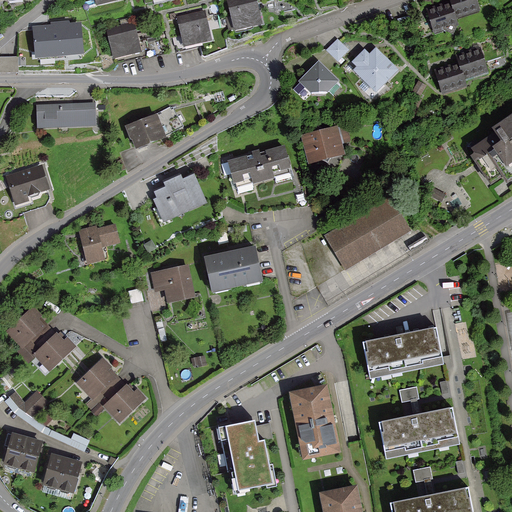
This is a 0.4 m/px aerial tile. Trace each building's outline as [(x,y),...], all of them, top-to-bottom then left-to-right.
[(254,0),(238,0),(231,2),(237,28),(260,22),(254,0)] [(450,0),(452,4),(456,16),(478,9),(474,0),(450,0)] [(456,16),(452,4),(429,11),(435,31),(458,24),(456,16)] [(203,13),(180,18),(186,44),(209,38),(203,13)] [(51,25),(33,27),(35,60),(85,56),(82,23),(70,24),(70,21),(51,23),(51,25)] [(132,24),(109,30),(116,56),(139,50),(132,24)] [(327,51),(340,63),(351,52),(339,39),(327,51)] [(358,65),(355,68),(376,89),(395,70),(375,50),(370,56),(365,52),(355,62),(358,65)] [(460,63),(464,78),(486,71),(480,51),(458,58),(460,63)] [(337,80),(319,63),(301,83),(311,91),(326,92),(337,80)] [(464,78),(460,63),(437,70),(443,91),(466,84),(464,78)] [(427,86),(419,81),(411,94),(420,99),(427,86)] [(422,100),(418,98),(409,116),(414,118),(422,100)] [(94,104),(39,107),(40,127),(95,124),(94,104)] [(161,118),(132,131),(142,153),(171,140),(161,118)] [(505,135),(480,151),(501,184),(511,177),(511,124),(502,131),(505,135)] [(336,129),(304,137),(310,160),(342,152),(336,129)] [(283,148),(230,162),(237,187),(290,174),(283,148)] [(44,168),(7,180),(16,208),(32,203),(30,197),(51,191),(44,168)] [(194,176),(157,192),(161,199),(157,201),(164,218),(204,201),(194,176)] [(446,195),(434,188),(430,196),(442,203),(446,195)] [(346,265),(407,230),(391,203),(330,237),(346,265)] [(113,225),(81,232),(88,263),(108,258),(105,244),(117,241),(113,225)] [(253,250),(208,259),(214,289),(259,280),(253,250)] [(185,268),(154,275),(157,290),(166,288),(169,301),(192,295),(185,268)] [(22,345),(45,325),(32,311),(10,330),(22,345)] [(436,328),(364,342),(370,374),(442,360),(436,328)] [(71,348),(58,334),(36,355),(50,369),(71,348)] [(103,361),(79,383),(92,397),(116,376),(103,361)] [(126,386),(106,405),(120,420),(141,402),(126,386)] [(325,387),(292,393),(305,457),(338,450),(325,387)] [(401,390),(402,404),(420,402),(419,388),(401,390)] [(38,411),(48,401),(37,391),(28,402),(38,411)] [(452,410),(380,424),(386,455),(458,441),(452,410)] [(224,428),(236,491),(273,484),(265,441),(259,442),(255,421),(224,428)] [(270,424),(263,426),(266,437),(273,436),(270,424)] [(70,445),(87,451),(91,440),(74,434),(70,445)] [(26,440),(12,436),(5,463),(19,467),(26,440)] [(40,443),(26,440),(19,467),(33,470),(40,443)] [(80,464),(53,457),(46,482),(73,490),(80,464)] [(432,469),(415,470),(416,482),(433,481),(432,469)] [(361,511),(356,487),(322,494),(325,511),(361,511)] [(471,511),(467,489),(395,503),(397,511),(471,511)]
